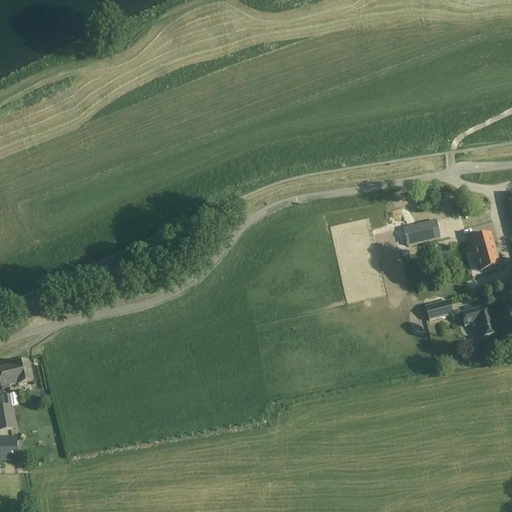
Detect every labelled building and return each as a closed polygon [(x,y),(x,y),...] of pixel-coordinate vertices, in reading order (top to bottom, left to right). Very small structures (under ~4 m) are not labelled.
[(450,237),(446,219),(376,235),(380,253),(398,249),(397,245),(406,243),(407,247),(450,237)] [(490,236),(470,242),(472,248),(472,246),(473,246),(474,247),(481,272),(499,267),(490,236)] [(449,302),(426,308),(429,322),(440,319),(453,315),(449,302)] [(488,321),(485,308),(461,314),(465,327),(479,324),(481,331),(478,332),(481,340),(497,336),(493,320),(488,321)] [(33,382),(29,362),(0,368),(0,384),(1,389),(18,384),(18,386),(33,382)] [(5,406),(0,406),(0,432),(16,430),(10,395),(3,396),(5,406)] [(0,461),(17,461),(17,437),(0,437),(0,461)]
